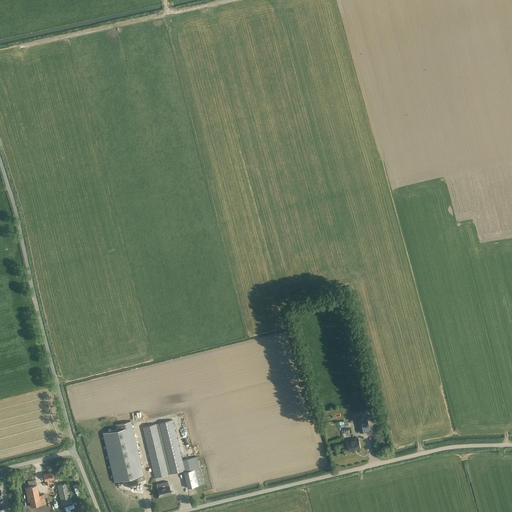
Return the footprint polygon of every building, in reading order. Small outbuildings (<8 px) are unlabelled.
[(357,420),(360,432),(368,431),(365,418),(357,420)] [(182,460),(172,420),(143,427),(155,478),(184,471),(188,488),(203,484),(196,457),(182,460)] [(145,480),(131,421),(117,425),(118,429),(102,433),(114,482),(127,479),(128,482),(131,481),(131,483),(145,480)] [(354,441),(347,442),(347,446),(348,451),(361,448),(359,443),(358,438),(354,439),(354,441)] [(54,479),(52,472),(43,474),(45,481),(46,485),(49,484),(49,480),(54,479)] [(38,496),(35,481),(28,483),(29,487),(25,488),(26,492),(28,502),(30,502),(31,507),(46,504),(44,495),(38,496)] [(69,483),(72,490),(78,488),(75,481),(69,483)] [(171,494),(168,482),(156,484),(159,497),(171,494)] [(71,503),(67,483),(57,486),(62,505),(71,503)]
